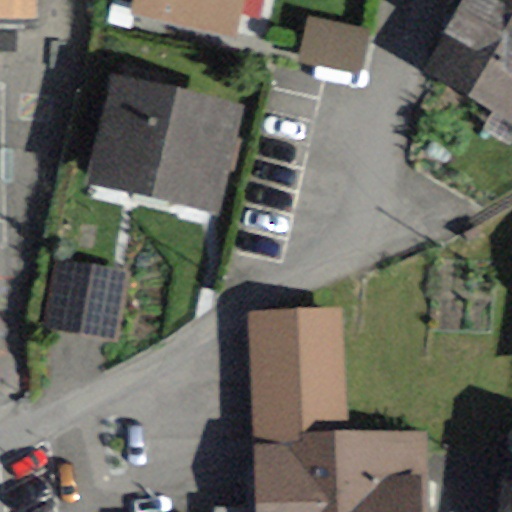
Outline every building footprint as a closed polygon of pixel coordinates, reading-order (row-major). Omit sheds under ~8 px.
[(0,0),(0,11),(23,12),(23,0),(0,0)] [(142,0),(141,9),(224,28),(230,0),(142,0)] [(511,0),(480,0),(440,69),(509,110),(511,104),(511,0)] [(363,72),(368,28),(305,21),(300,65),(363,72)] [(122,95),(103,174),(209,200),(227,121),(122,95)] [(62,266),(51,326),(111,338),(122,277),(62,266)] [(338,447),(337,446),(337,441),(333,316),(254,320),(263,469),(343,468),(338,447)] [(338,447),(343,468),(343,511),(420,511),(418,439),(337,441),(337,446),(338,447)] [(343,511),(343,468),(263,469),(259,469),(261,511),(268,511),(343,511)]
